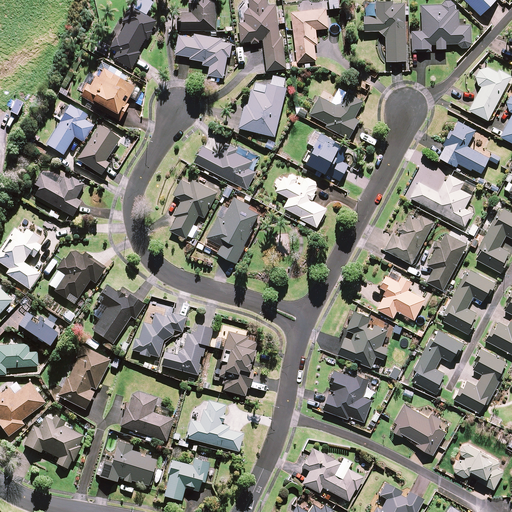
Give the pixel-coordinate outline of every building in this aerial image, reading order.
[(216,30),(216,0),(188,0),(189,12),(177,12),(177,30),(216,30)] [(258,43),(258,40),(262,39),(266,71),(285,68),(280,23),(278,23),(276,5),(267,6),(266,0),(248,0),(249,9),(244,9),(245,22),(237,23),(239,42),(250,41),(250,44),(258,43)] [(464,0),(479,15),(493,0),(464,0)] [(392,1),(364,1),(365,31),(378,31),(385,37),(386,61),(406,60),(404,2),(392,3),(392,1)] [(455,3),(445,3),(445,5),(420,6),(421,26),(411,26),(412,52),(431,51),(431,44),(435,44),(435,48),(445,48),(445,44),(459,43),(459,48),(471,47),(470,25),(458,25),(458,11),(455,11),(455,3)] [(144,40),(147,41),(152,32),(150,31),(155,21),(129,8),(121,22),(124,23),(110,50),(116,53),(112,60),(131,69),(140,52),(138,51),(144,40)] [(328,28),(326,9),(291,12),(296,62),(316,60),(314,44),(317,44),(315,29),(328,28)] [(193,33),(193,37),(179,34),(175,54),(190,56),(189,59),(203,61),(202,64),(209,66),(208,75),(223,77),(227,56),(229,57),(232,43),(224,42),(225,39),(193,33)] [(497,73),(482,65),(473,81),(482,85),(469,110),(487,120),(510,77),(498,71),(497,73)] [(133,88),(100,69),(90,87),(86,85),(80,96),(102,109),(101,111),(118,121),(127,105),(125,103),(133,88)] [(283,79),(269,75),(266,84),(260,83),(258,90),(252,88),(248,105),(245,104),(239,128),(274,136),(286,88),(281,87),(283,79)] [(363,101),(340,89),(333,103),(319,96),(310,114),(327,123),(326,126),(348,138),(358,119),(354,117),(363,101)] [(511,91),(503,108),(511,112),(511,113),(500,136),(511,142),(511,91)] [(86,116),(64,102),(55,117),(61,120),(46,145),(63,155),(73,137),(83,143),(93,126),(83,120),(86,116)] [(474,131),(456,121),(444,144),(446,145),(439,157),(455,166),(457,163),(470,170),(471,168),(480,173),(488,158),(466,146),(474,131)] [(119,140),(98,126),(76,160),(100,176),(108,163),(105,161),(119,140)] [(341,161),(347,148),(314,130),(307,143),(313,146),(304,162),(332,177),(339,181),(348,165),(341,161)] [(275,142),(267,139),(265,147),(272,150),(275,142)] [(238,149),(225,142),(219,154),(202,146),(194,162),(246,189),(256,172),(253,170),(259,157),(239,146),(238,149)] [(499,157),(491,153),(488,159),(496,163),(499,157)] [(67,183),(42,169),(33,185),(38,188),(33,195),(71,217),(80,202),(75,199),(83,184),(70,177),(67,183)] [(277,187),(275,190),(288,197),(283,207),(301,216),(300,218),(316,227),(326,208),(311,200),(317,188),(316,187),(318,184),(305,177),(301,186),(294,182),(296,177),(289,173),(287,178),(282,176),(281,178),(280,178),(279,178),(278,179),(277,179),(276,180),(275,181),(275,182),(275,183),(275,184),(275,185),(276,186),(276,187),(277,187)] [(463,182),(448,173),(438,192),(418,182),(410,197),(464,226),(471,212),(464,208),(471,195),(459,189),(463,182)] [(186,238),(187,235),(196,239),(200,232),(191,228),(198,215),(204,218),(217,193),(193,180),(191,184),(182,179),(173,195),(181,199),(174,214),(176,216),(169,230),(186,238)] [(232,189),(226,186),(221,193),(228,197),(232,189)] [(249,205),(233,197),(228,207),(224,205),(207,238),(221,245),(217,253),(236,263),(244,246),(243,245),(252,229),(250,228),(258,214),(247,208),(249,205)] [(498,210),(486,232),(502,241),(505,235),(511,238),(511,213),(503,208),(501,211),(498,210)] [(48,214),(57,220),(60,215),(51,209),(48,214)] [(433,222),(411,210),(398,236),(393,233),(384,249),(411,264),(433,222)] [(473,224),(467,233),(473,237),(479,228),(473,224)] [(22,234),(17,231),(14,229),(0,250),(0,263),(9,269),(6,274),(29,289),(39,274),(22,263),(28,254),(33,258),(40,246),(35,243),(38,240),(39,237),(33,233),(26,229),(22,234)] [(499,246),(502,241),(486,232),(478,247),(480,249),(475,259),(500,272),(507,260),(504,259),(508,251),(499,246)] [(461,234),(458,240),(445,233),(436,249),(435,248),(426,265),(433,268),(426,281),(442,290),(466,244),(464,243),(467,237),(461,234)] [(54,289),(53,291),(73,304),(89,280),(95,283),(105,268),(83,254),(81,257),(71,249),(47,284),(54,289)] [(49,262),(42,273),(47,276),(54,266),(49,262)] [(465,272),(453,293),(469,302),(473,296),(481,301),(485,294),(488,295),(495,283),(470,269),(468,273),(465,272)] [(398,282),(385,275),(379,287),(385,290),(376,308),(393,317),(396,310),(414,319),(424,299),(407,290),(411,281),(401,276),(398,282)] [(106,286),(97,300),(100,303),(92,315),(99,319),(92,330),(112,344),(130,317),(134,319),(144,305),(127,294),(125,298),(106,286)] [(0,312),(12,300),(0,289),(0,312)] [(466,307),(469,302),(453,293),(441,315),(444,317),(442,320),(467,333),(474,321),(471,320),(475,312),(466,307)] [(155,298),(152,308),(162,311),(165,301),(155,298)] [(376,319),(354,310),(346,329),(354,332),(351,340),(344,337),(337,354),(371,367),(375,355),(383,358),(387,348),(381,345),(387,330),(374,325),(376,319)] [(75,315),(67,311),(63,318),(71,322),(75,315)] [(167,312),(165,318),(154,314),(150,325),(142,322),(132,351),(148,357),(149,355),(158,358),(163,341),(171,335),(173,330),(180,332),(185,318),(167,312)] [(43,324),(27,313),(18,326),(48,346),(56,333),(51,329),(57,320),(49,315),(43,324)] [(511,354),(511,321),(510,320),(507,326),(498,322),(494,329),(491,327),(484,340),(511,354)] [(197,375),(200,365),(198,364),(200,357),(202,357),(205,345),(207,346),(212,329),(196,325),(193,335),(186,333),(180,356),(164,352),(160,365),(197,375)] [(430,338),(421,353),(438,362),(441,356),(450,361),(453,354),(456,356),(463,343),(438,330),(433,339),(430,338)] [(246,337),(227,332),(220,361),(225,362),(222,371),(227,372),(222,390),(246,396),(252,373),(247,372),(255,341),(246,339),(246,337)] [(99,345),(88,338),(84,343),(95,350),(99,345)] [(129,344),(123,341),(118,352),(123,355),(129,344)] [(0,344),(0,375),(6,375),(5,368),(37,367),(37,356),(37,348),(28,348),(28,345),(0,344)] [(110,360),(81,346),(56,395),(85,410),(110,360)] [(481,374),(478,379),(494,388),(503,372),(500,371),(505,361),(480,348),(473,360),(476,361),(472,369),(481,374)] [(435,368),(438,362),(421,353),(413,369),(416,370),(410,380),(436,394),(442,382),(439,380),(443,373),(435,368)] [(401,369),(394,366),(389,375),(396,379),(401,369)] [(363,421),(371,399),(362,396),(365,388),(368,378),(354,373),(353,376),(335,370),(321,408),(347,418),(348,415),(363,421)] [(486,404),(494,388),(478,379),(475,385),(466,380),(462,387),(459,386),(453,399),(478,412),(483,402),(486,404)] [(0,391),(0,426),(7,436),(23,425),(20,421),(44,403),(29,383),(20,389),(15,382),(2,392),(0,391)] [(156,398),(134,391),(128,408),(126,407),(120,426),(165,441),(173,419),(152,412),(156,398)] [(225,406),(205,401),(200,423),(190,420),(186,438),(238,451),(242,434),(228,430),(228,426),(221,424),(225,406)] [(427,417),(404,404),(394,422),(395,423),(392,430),(401,435),(403,433),(417,442),(416,445),(432,454),(445,432),(436,427),(441,419),(430,412),(427,417)] [(64,421),(54,416),(52,421),(44,417),(38,428),(33,426),(24,444),(40,452),(41,449),(59,458),(56,463),(68,470),(80,446),(78,445),(83,436),(62,426),(64,421)] [(132,446),(117,442),(111,463),(104,461),(99,476),(116,482),(117,476),(148,485),(156,458),(130,451),(132,446)] [(499,461),(464,442),(453,462),(456,464),(452,470),(465,477),(467,475),(493,489),(502,471),(496,467),(499,461)] [(339,463),(312,449),(308,455),(302,454),(301,466),(295,481),(318,493),(321,487),(347,501),(355,487),(357,488),(362,477),(346,469),(350,462),(342,458),(339,463)] [(209,462),(193,459),(192,465),(170,460),(163,496),(181,500),(184,488),(198,491),(200,482),(204,483),(209,462)] [(395,489),(384,483),(378,495),(385,498),(377,511),(415,511),(423,500),(408,492),(405,497),(394,491),(395,489)] [(331,511),(314,501),(306,511),(305,511),(296,505),(291,511),(331,511)]
